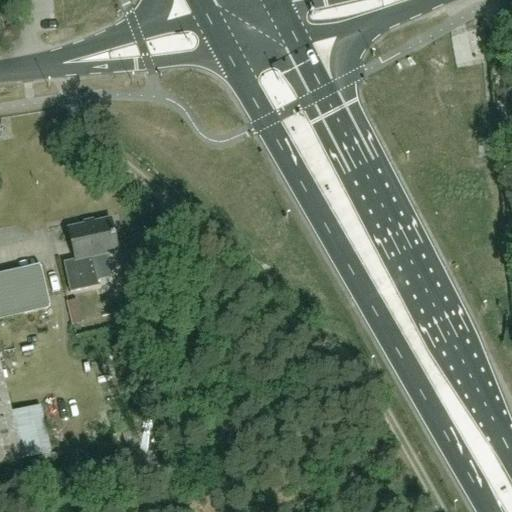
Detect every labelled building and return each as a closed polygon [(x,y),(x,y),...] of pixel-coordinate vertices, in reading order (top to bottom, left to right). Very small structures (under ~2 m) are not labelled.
[(93,259),(118,253),(111,221),(69,231),(76,262),(64,264),(70,295),(99,288),(93,259)] [(0,319),(50,308),(41,269),(0,278),(0,319)] [(75,329),(87,327),(82,306),(71,308),(75,329)] [(0,466),(20,462),(9,414),(0,370),(0,466)] [(49,412),(20,417),(29,466),(58,461),(49,412)]
